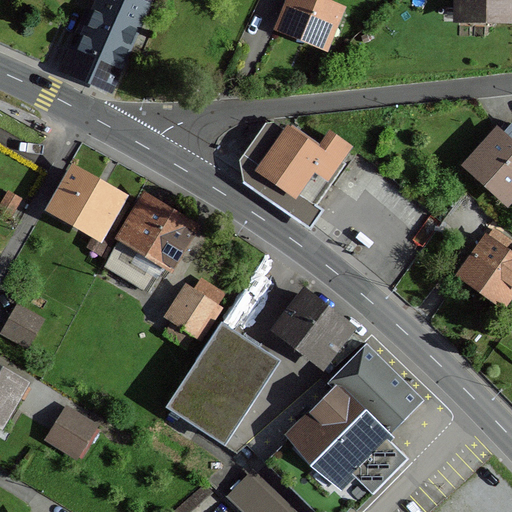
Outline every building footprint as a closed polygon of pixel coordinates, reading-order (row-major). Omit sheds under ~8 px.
[(101,0),(71,70),(110,87),(147,0),(101,0)] [(312,0),(290,0),(280,26),(326,45),(340,11),(312,0)] [(464,0),(464,15),(508,15),(508,0),(464,0)] [(471,161),(511,198),(511,197),(511,124),(501,137),(496,133),(471,161)] [(287,133),(262,169),(314,206),(343,164),(339,162),(347,150),(330,137),(322,149),(306,138),(302,143),(287,133)] [(74,173),(53,209),(96,233),(89,246),(106,256),(119,232),(115,230),(130,204),(74,173)] [(0,217),(7,221),(20,199),(9,193),(0,207),(0,217)] [(140,206),(106,266),(148,292),(161,271),(167,275),(189,237),(184,234),(188,228),(179,222),(185,211),(160,196),(150,212),(140,206)] [(511,242),(500,234),(492,245),(485,240),(463,271),(506,301),(511,293),(511,242)] [(191,293),(174,319),(195,332),(212,307),(191,293)] [(325,363),(328,359),(349,332),(302,295),(284,318),(289,322),(282,331),(325,363)] [(17,305),(1,333),(28,348),(44,321),(17,305)] [(212,439),(269,353),(221,322),(165,408),(212,439)] [(362,342),(349,332),(328,359),(335,365),(362,342)] [(401,465),(380,444),(422,401),(366,345),(328,384),(336,391),(264,463),(313,511),(347,511),(353,507),(356,510),(401,465)] [(0,371),(0,414),(18,382),(0,371)] [(67,411),(50,439),(75,455),(93,427),(67,411)] [(247,511),(280,511),(285,508),(253,477),(233,497),(247,511)]
